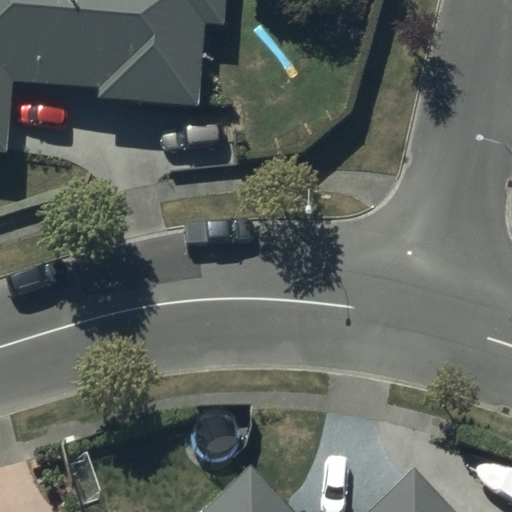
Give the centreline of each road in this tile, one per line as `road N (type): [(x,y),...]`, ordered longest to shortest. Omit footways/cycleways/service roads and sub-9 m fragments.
road 1 (residential): [(0,343),(152,301),(222,297),(354,306),(427,323)]
road 2 (residential): [(427,323),(496,0)]
